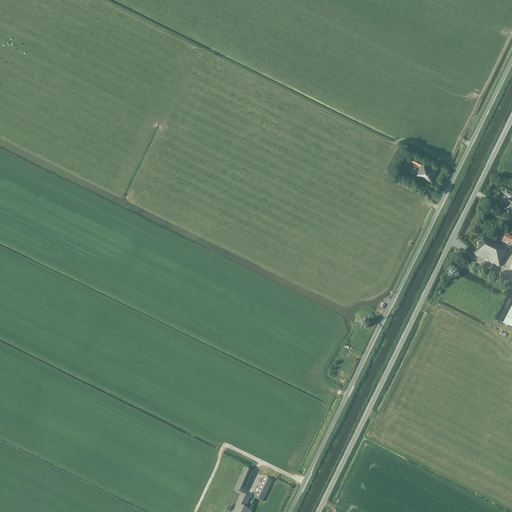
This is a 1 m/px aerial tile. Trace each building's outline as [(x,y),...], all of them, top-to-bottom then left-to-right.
[(431,182),(439,167),(432,164),(431,165),(414,157),(411,161),(420,166),(418,171),(417,175),(431,182)] [(511,191),(503,187),(500,193),(510,198),(508,202),(511,203),(511,191)] [(511,238),(505,236),(503,241),(511,245),(511,238)] [(507,250),(508,250),(505,249),(482,239),(474,255),(499,267),(508,251),(507,250)] [(511,306),(503,325),(511,329),(511,306)] [(370,326),(369,322),(366,320),(363,321),(361,325),(362,328),(365,329),(367,329),(370,326)] [(231,511),(251,511),(245,509),(250,498),(243,495),(253,473),(243,469),(233,491),(234,491),(240,494),(236,504),(231,511)] [(263,478),(253,499),(262,503),(272,482),(263,478)]
